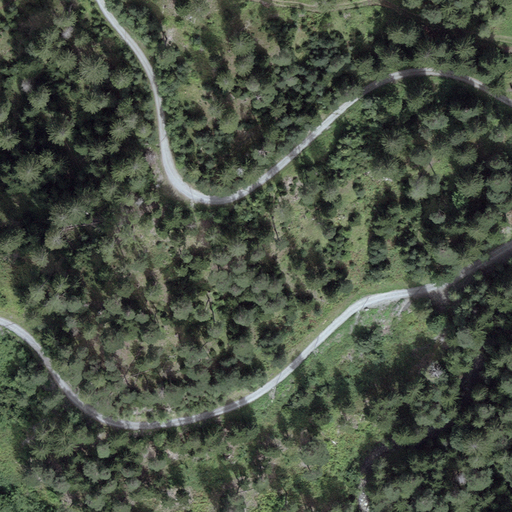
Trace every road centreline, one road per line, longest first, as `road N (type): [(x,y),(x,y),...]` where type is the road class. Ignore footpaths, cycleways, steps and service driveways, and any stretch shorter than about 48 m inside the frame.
road 1 (track): [(511,246),(418,292),(371,300),(232,407),(164,424),(100,418),(63,387),(27,338),(0,321)]
road 2 (track): [(511,102),(439,72),(384,80),(250,189),(203,199),(168,170),(147,69),(101,0)]
